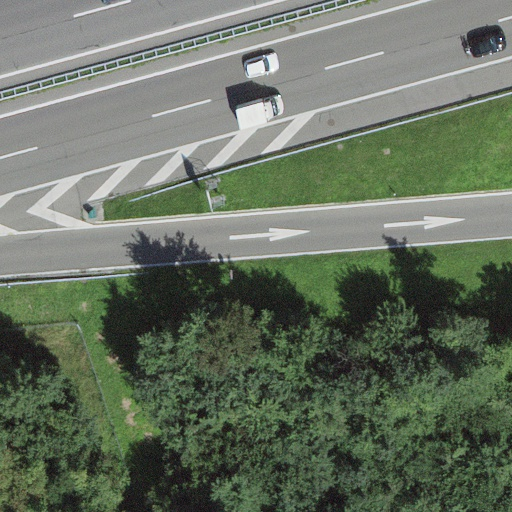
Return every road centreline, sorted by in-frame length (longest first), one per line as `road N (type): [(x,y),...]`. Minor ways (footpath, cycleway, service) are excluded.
road 1 (motorway): [(0,160),(511,20)]
road 2 (motorway): [(0,257),(511,217)]
